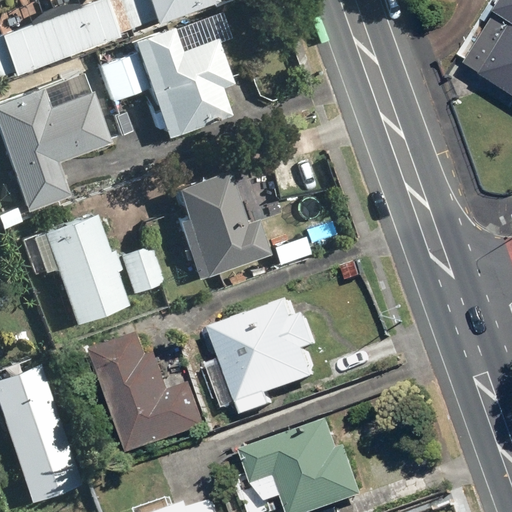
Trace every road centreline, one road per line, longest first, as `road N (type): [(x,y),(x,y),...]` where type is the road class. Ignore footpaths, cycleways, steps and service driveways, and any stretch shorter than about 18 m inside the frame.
road 1 (primary): [(465,329),(348,0)]
road 2 (primary): [(511,450),(465,329)]
